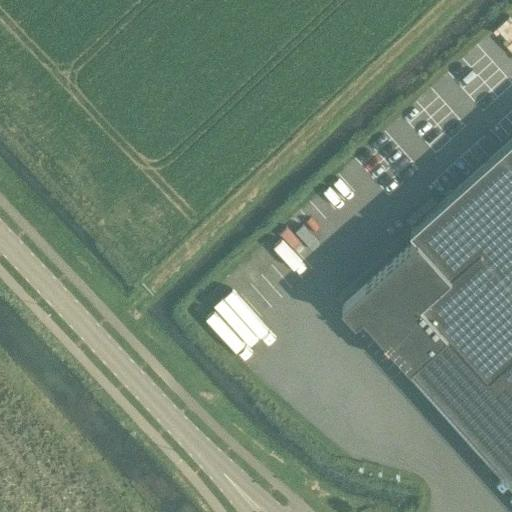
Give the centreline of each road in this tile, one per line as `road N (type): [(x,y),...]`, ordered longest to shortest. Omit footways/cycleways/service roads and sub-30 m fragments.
road 1 (unknown): [(475,511),(301,306),(299,292),(320,240),(472,82)]
road 2 (tertiary): [(0,238),(227,478)]
